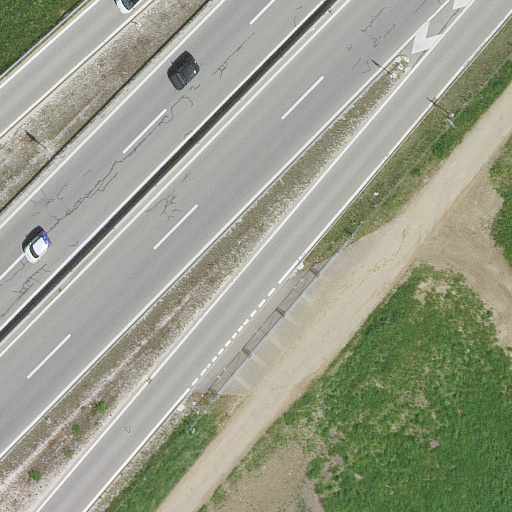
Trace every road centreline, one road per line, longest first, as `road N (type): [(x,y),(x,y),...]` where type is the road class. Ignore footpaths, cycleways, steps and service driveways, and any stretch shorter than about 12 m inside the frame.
road 1 (motorway): [(59,511),(495,0)]
road 2 (motorway): [(0,410),(401,0)]
road 3 (unclassified): [(178,511),(511,111)]
road 4 (motorway): [(276,0),(0,283)]
road 5 (motorway): [(121,0),(0,108)]
